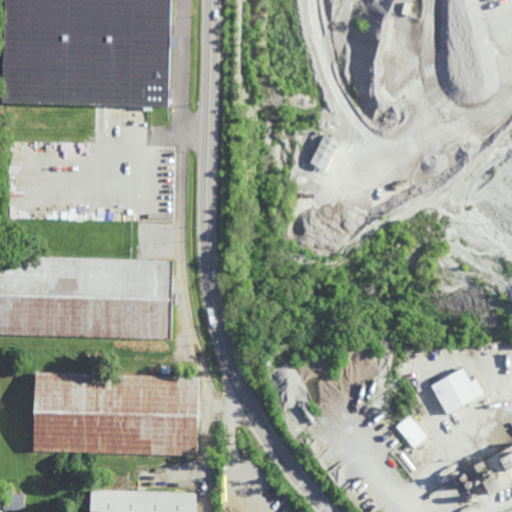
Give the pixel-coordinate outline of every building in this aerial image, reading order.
[(172,0),(170,105),(154,105),(154,109),(148,109),(148,113),(144,113),(144,103),(5,100),(7,0),(172,0)] [(311,164),(326,170),(338,141),(323,135),(311,164)] [(175,277),(178,277),(177,302),(174,302),(173,339),(0,334),(0,255),(176,260),(175,277)] [(471,381),(476,378),(484,393),(448,414),(432,385),(463,367),(471,381)] [(200,456),(34,451),(36,372),(202,377),(200,456)] [(413,448),(427,438),(410,415),(396,425),(413,448)] [(511,484),(490,496),(478,472),(475,474),(471,467),(511,446),(511,484)] [(24,510),(22,510),(22,511),(19,511),(19,510),(4,510),(4,508),(0,508),(0,497),(3,497),(3,488),(13,488),(13,494),(24,494),(24,510)] [(197,511),(91,511),(92,490),(198,493),(197,511)]
